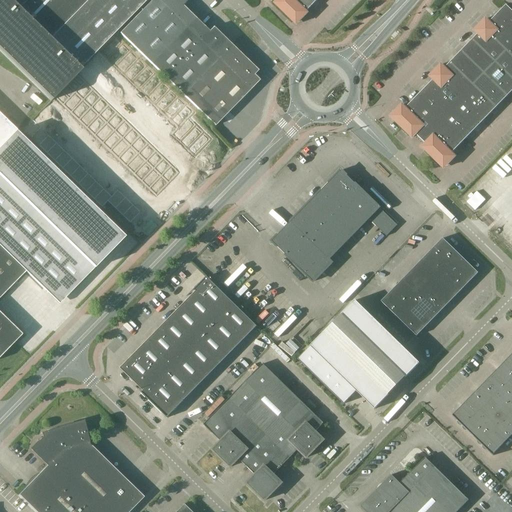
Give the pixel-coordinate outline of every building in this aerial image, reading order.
[(80,69),(146,0),(27,0),(19,9),(9,0),(0,0),(0,50),(51,101),(55,97),(67,85),(77,74),(81,70),(80,69)] [(184,0),(152,0),(120,33),(151,64),(196,19),(183,6),(187,2),(184,0)] [(277,0),(278,0),(274,4),(296,25),(308,13),(306,12),(317,0),(277,0)] [(511,11),(506,5),(489,22),(485,19),(474,31),(477,34),(444,68),(441,65),(429,76),(433,80),(405,108),(402,105),(390,117),(412,138),(415,134),(425,144),(421,147),(443,169),(455,157),(451,153),(511,91),(511,11)] [(213,27),(209,32),(196,19),(151,64),(215,126),(259,81),(254,75),(258,71),(213,27)] [(115,36),(100,51),(108,59),(123,44),(115,36)] [(123,44),(108,59),(116,67),(131,52),(123,44)] [(131,52),(116,67),(123,75),(138,59),(131,52)] [(138,59),(123,75),(131,82),(146,67),(138,59)] [(146,67),(131,82),(139,90),(154,75),(146,67)] [(77,74),(67,85),(75,92),(85,82),(77,74)] [(154,75),(139,90),(147,98),(162,82),(154,75)] [(85,82),(75,92),(83,100),(93,90),(85,82)] [(162,82),(147,98),(155,105),(170,90),(162,82)] [(67,85),(55,97),(63,105),(75,92),(67,85)] [(93,90),(83,100),(91,108),(101,97),(93,90)] [(170,90),(155,105),(163,113),(178,98),(170,90)] [(75,92),(63,105),(71,113),(83,100),(75,92)] [(101,97),(91,108),(99,115),(109,105),(101,97)] [(178,98),(163,113),(171,121),(186,105),(178,98)] [(83,100),(71,113),(79,120),(91,108),(83,100)] [(109,105),(99,115),(107,123),(117,113),(109,105)] [(186,105),(171,121),(179,128),(194,113),(186,105)] [(91,108),(79,120),(87,128),(99,115),(91,108)] [(0,147),(17,130),(0,113),(0,147)] [(117,113),(107,123),(115,131),(125,121),(117,113)] [(194,113),(179,128),(186,136),(201,121),(194,113)] [(99,115),(87,128),(94,136),(107,123),(99,115)] [(33,120),(23,130),(31,138),(41,128),(33,120)] [(125,121),(115,131),(123,138),(133,128),(125,121)] [(201,121),(186,136),(194,144),(209,128),(201,121)] [(107,123),(94,136),(102,143),(115,131),(107,123)] [(41,128),(31,138),(39,146),(48,136),(41,128)] [(133,128),(123,138),(130,146),(140,136),(133,128)] [(209,128),(194,144),(203,152),(218,137),(209,128)] [(115,131),(102,143),(110,151),(123,138),(115,131)] [(0,356),(21,335),(22,335),(22,334),(21,334),(0,313),(0,297),(26,272),(47,293),(70,292),(124,237),(15,132),(0,147),(0,356)] [(48,136),(39,146),(46,153),(56,143),(48,136)] [(140,136),(130,146),(138,154),(148,144),(140,136)] [(123,138),(110,151),(118,159),(130,146),(123,138)] [(56,143),(46,153),(54,161),(64,151),(56,143)] [(148,144),(138,154),(146,161),(156,151),(148,144)] [(130,146),(118,159),(126,167),(138,154),(130,146)] [(64,151),(54,161),(62,169),(72,159),(64,151)] [(156,151),(146,161),(154,169),(164,159),(156,151)] [(138,154),(126,167),(134,174),(146,161),(138,154)] [(72,159),(62,169),(70,176),(80,166),(72,159)] [(164,159),(154,169),(162,177),(172,167),(164,159)] [(146,161),(134,174),(142,182),(154,169),(146,161)] [(80,166),(70,176),(78,184),(88,174),(80,166)] [(172,167),(162,177),(171,185),(181,175),(172,167)] [(154,169),(142,182),(150,190),(162,177),(154,169)] [(341,171),(290,223),(272,242),(313,282),(332,263),(328,260),(368,219),(386,236),(397,225),(341,171)] [(88,174),(78,184),(86,192),(96,182),(88,174)] [(162,177),(150,190),(158,198),(171,185),(162,177)] [(96,182),(86,192),(94,200),(104,189),(96,182)] [(104,189),(94,200),(102,207),(111,197),(104,189)] [(467,201),(476,209),(484,200),(475,193),(467,201)] [(111,197),(102,207),(109,215),(119,205),(111,197)] [(119,205),(109,215),(117,223),(127,212),(119,205)] [(127,212),(117,223),(126,231),(136,221),(127,212)] [(442,238),(425,256),(440,270),(447,277),(464,259),(442,238)] [(425,256),(414,267),(429,281),(440,270),(425,256)] [(464,259),(447,277),(461,291),(478,273),(464,259)] [(414,267),(403,279),(417,293),(429,281),(414,267)] [(440,270),(429,281),(450,302),(461,291),(447,277),(440,270)] [(141,393),(167,418),(184,401),(183,401),(257,326),(211,282),(212,282),(206,277),(193,290),(194,291),(194,290),(196,291),(120,368),(134,382),(134,383),(143,391),(142,393),(141,392),(141,393)] [(403,279),(392,290),(406,304),(417,293),(403,279)] [(429,281),(417,293),(439,314),(450,302),(429,281)] [(392,290),(381,302),(395,316),(406,304),(392,290)] [(417,293),(406,304),(428,325),(439,314),(417,293)] [(355,301),(341,315),(405,378),(419,363),(355,301)] [(406,304),(395,316),(416,337),(428,325),(406,304)] [(389,395),(324,332),(310,347),(356,392),(374,409),(389,395)] [(344,404),(356,392),(310,347),(297,360),(344,404)] [(511,354),(480,387),(452,416),(451,415),(493,456),(492,455),(511,434),(511,354)] [(315,432),(323,423),(263,364),(230,397),(256,423),(274,440),(291,456),(298,450),(306,458),(323,440),(315,432)] [(239,441),(256,423),(230,397),(203,425),(221,441),(212,450),(230,432),(239,441)] [(83,421),(47,431),(41,433),(41,434),(42,434),(43,437),(31,449),(47,465),(95,511),(101,511),(129,483),(90,445),(83,421)] [(247,467),(274,440),(256,423),(239,441),(247,450),(238,459),(247,467)] [(247,450),(239,441),(230,432),(212,450),(230,467),(238,459),(247,450)] [(273,475),(291,456),(274,440),(247,467),(255,475),(246,484),(247,484),(264,466),(273,475)] [(456,511),(468,500),(425,458),(400,483),(391,475),(360,506),(366,511),(456,511)] [(95,511),(47,465),(25,488),(18,495),(35,511),(95,511)] [(282,483),(273,475),(264,466),(247,484),(264,501),(282,483)] [(129,511),(144,497),(129,483),(101,511),(129,511)]
